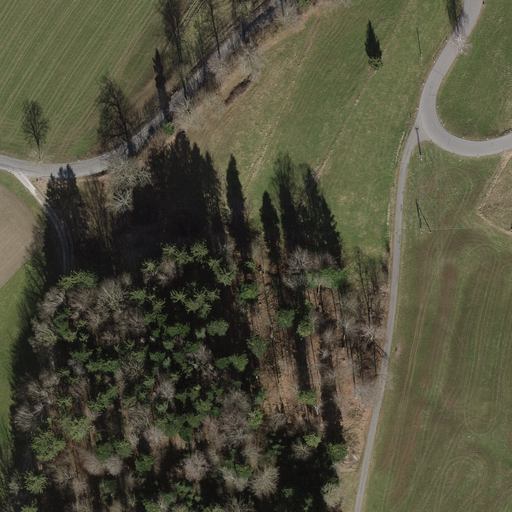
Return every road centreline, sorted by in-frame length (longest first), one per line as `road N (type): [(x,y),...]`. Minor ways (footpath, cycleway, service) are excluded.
road 1 (unclassified): [(358,511),(387,350),(405,160),(426,125)]
road 2 (track): [(17,167),(59,227),(66,251),(64,307),(15,511)]
road 3 (tertiary): [(0,162),(55,172),(123,154),(229,45),(290,0)]
road 4 (track): [(326,511),(364,480),(299,478),(273,491)]
road 5 (tertiary): [(472,0),(431,90),(426,125)]
